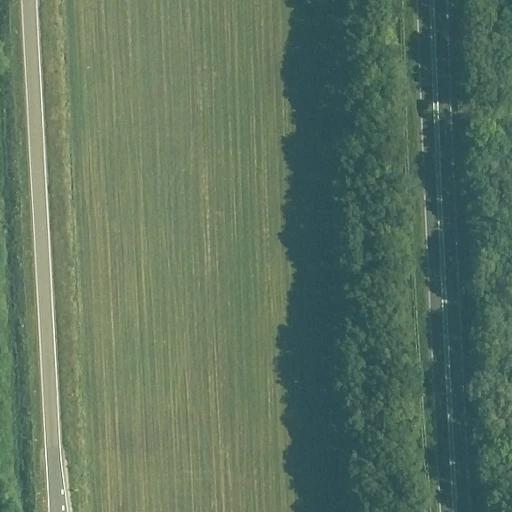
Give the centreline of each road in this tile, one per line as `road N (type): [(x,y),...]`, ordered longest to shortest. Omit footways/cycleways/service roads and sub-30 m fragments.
road 1 (trunk): [(455,511),(430,0)]
road 2 (trunk): [(29,0),(52,511)]
